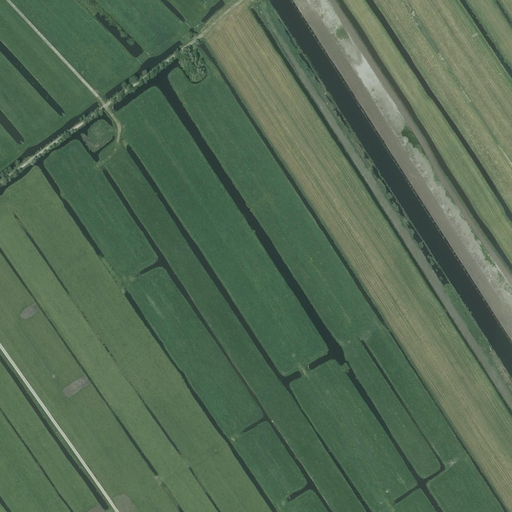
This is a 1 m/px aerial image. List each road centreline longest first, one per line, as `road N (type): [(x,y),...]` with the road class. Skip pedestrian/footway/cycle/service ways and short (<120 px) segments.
road 1 (track): [(0,184),(242,0)]
road 2 (track): [(0,347),(116,511)]
road 3 (track): [(116,145),(112,115),(7,0)]
